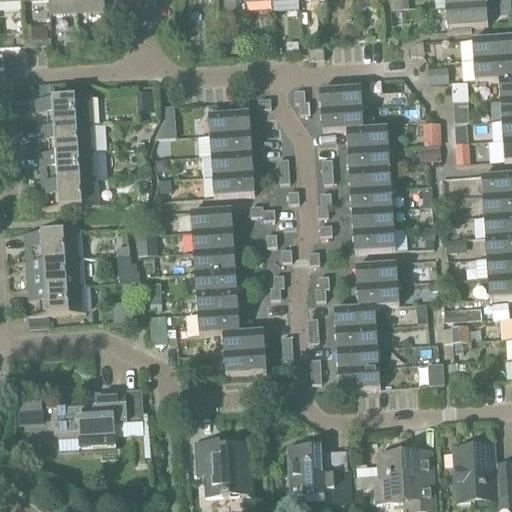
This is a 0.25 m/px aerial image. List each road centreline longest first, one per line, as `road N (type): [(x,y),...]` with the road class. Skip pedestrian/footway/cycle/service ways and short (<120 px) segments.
road 1 (residential): [(303,390),(297,281),(313,231),(304,145),(261,73),(147,75)]
road 2 (residential): [(303,390),(169,393),(88,340),(0,342)]
road 3 (residential): [(511,418),(328,424),(308,410),(303,390)]
road 4 (residential): [(5,78),(147,75)]
road 5 (residential): [(0,209),(15,193),(5,78)]
